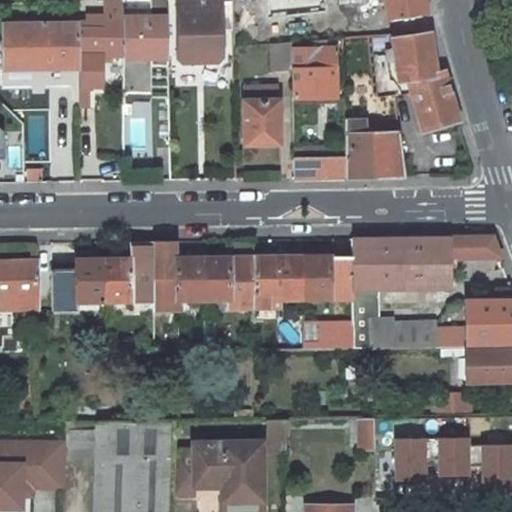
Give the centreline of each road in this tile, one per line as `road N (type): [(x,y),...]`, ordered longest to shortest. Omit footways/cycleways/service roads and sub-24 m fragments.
road 1 (unclassified): [(511,206),(0,211)]
road 2 (tertiary): [(460,0),(511,194)]
